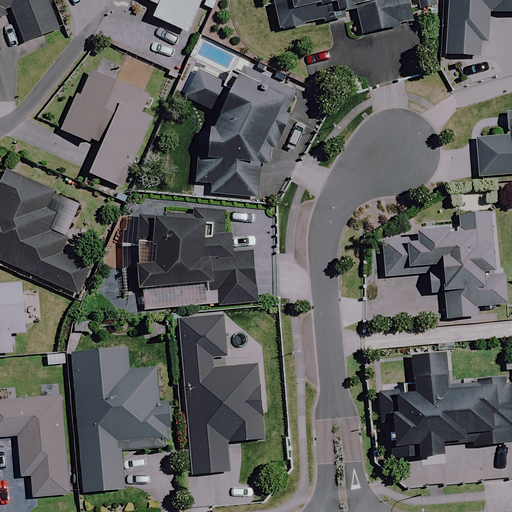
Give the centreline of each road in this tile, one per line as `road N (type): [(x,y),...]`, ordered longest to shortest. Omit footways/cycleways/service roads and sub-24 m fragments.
road 1 (residential): [(334,399),(328,218),(349,178),(394,147)]
road 2 (residential): [(0,126),(25,111),(107,6)]
